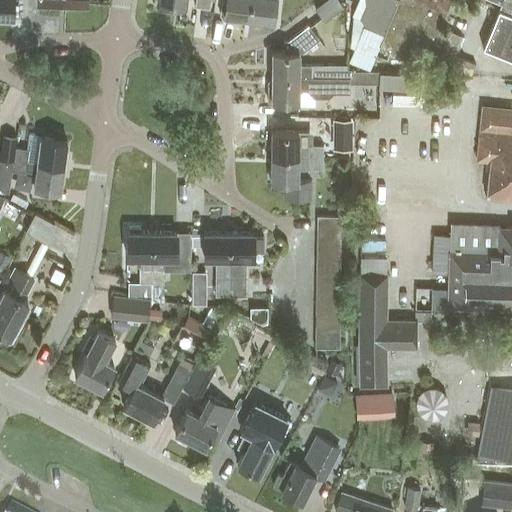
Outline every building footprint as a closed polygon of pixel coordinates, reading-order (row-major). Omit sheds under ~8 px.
[(0,0),(0,17),(13,18),(13,0),(0,0)] [(209,9),(210,0),(158,0),(158,2),(185,6),(185,0),(195,0),(195,7),(209,9)] [(225,0),(226,1),(222,1),(219,19),(236,21),(236,17),(247,19),(250,0),(225,0)] [(250,0),(247,19),(273,22),(275,0),(250,0)] [(376,52),(379,46),(397,0),(357,0),(352,15),(354,16),(350,45),(355,47),(349,60),(370,69),(376,52)] [(451,0),(397,0),(379,46),(425,65),(431,49),(440,27),(451,0)] [(511,0),(501,0),(482,48),(511,59),(511,0)] [(342,21),(334,11),(318,23),(326,33),(342,21)] [(348,77),(348,71),(348,64),(298,64),(298,52),(318,38),(308,25),(288,40),(283,40),(283,52),(272,52),(272,77),(348,77)] [(453,59),(455,56),(462,36),(440,27),(431,49),(453,59)] [(455,56),(453,59),(447,75),(470,76),(475,64),(455,56)] [(348,71),(348,77),(348,83),(383,83),(383,71),(348,71)] [(348,91),(348,83),(348,77),(272,77),(272,89),(268,88),(267,101),(271,106),(284,106),(285,106),(285,102),(298,102),(298,90),(310,90),(309,91),(314,96),(328,96),(332,91),(348,91)] [(511,108),(482,106),(477,160),(490,161),(486,199),(511,201),(511,108)] [(333,128),(351,128),(351,119),(333,119),(333,128)] [(271,157),(322,157),(322,145),(312,145),(298,145),(298,132),(271,132),(271,157)] [(13,160),(27,161),(28,149),(15,147),(16,137),(3,136),(0,158),(13,160)] [(37,163),(63,166),(66,141),(40,138),(38,150),(37,163)] [(322,169),(322,157),(271,157),(271,181),(284,181),(284,197),(311,198),(311,180),(297,180),(297,168),(322,169)] [(25,173),(25,171),(27,161),(13,160),(12,163),(0,160),(0,188),(8,192),(11,171),(25,173)] [(63,166),(37,163),(35,173),(33,187),(60,190),(63,166)] [(35,213),(25,231),(48,244),(53,235),(54,223),(35,213)] [(316,229),(341,230),(341,216),(317,216),(316,229)] [(511,226),(498,226),(497,253),(449,251),(447,306),(511,308),(511,226)] [(152,280),(151,232),(140,231),(140,227),(129,227),(129,231),(127,231),(127,258),(139,258),(139,283),(128,282),(128,295),(152,295),(152,283),(152,280)] [(341,239),(341,230),(316,229),(316,239),(341,239)] [(152,280),(163,280),(163,258),(176,258),(177,232),(151,232),(152,280)] [(228,284),(228,232),(204,232),(204,259),(218,259),(218,269),(216,269),(216,295),(228,295),(228,284)] [(228,232),(228,284),(228,295),(245,295),(246,259),(253,259),(253,252),(264,252),(264,237),(253,237),(253,232),(228,232)] [(341,251),(341,239),(316,239),(316,250),(341,251)] [(341,262),(341,251),(316,250),(316,261),(341,262)] [(0,270),(2,271),(10,257),(0,251),(0,270)] [(340,272),(341,262),(316,261),(316,272),(340,272)] [(22,300),(34,279),(15,268),(8,280),(14,283),(9,293),(4,290),(0,296),(0,336),(5,339),(7,336),(9,337),(28,303),(22,300)] [(205,294),(205,272),(191,272),(191,294),(205,294)] [(340,283),(340,272),(316,272),(316,283),(340,283)] [(386,320),(386,273),(360,273),(359,321),(386,321),(386,320)] [(340,294),(340,283),(316,283),(315,293),(340,294)] [(340,304),(340,294),(315,293),(315,304),(340,304)] [(115,296),(112,317),(149,321),(151,300),(115,296)] [(340,315),(340,304),(315,304),(315,315),(340,315)] [(340,326),(340,315),(315,315),(315,325),(340,326)] [(206,338),(210,329),(187,316),(182,324),(206,338)] [(386,321),(359,321),(359,343),(360,385),(386,385),(385,347),(416,347),(416,321),(386,320),(386,321)] [(340,337),(340,326),(315,325),(315,336),(340,337)] [(86,353),(74,375),(101,390),(114,367),(103,361),(115,340),(98,331),(94,338),(90,335),(82,351),(86,353)] [(339,348),(340,337),(315,336),(315,348),(339,348)] [(303,350),(297,361),(322,374),(328,363),(303,350)] [(178,361),(160,396),(139,386),(150,365),(131,355),(117,381),(132,388),(123,405),(128,408),(128,411),(133,414),(137,412),(152,421),(164,399),(172,403),(190,367),(178,361)] [(200,396),(214,371),(216,367),(199,358),(196,362),(183,387),(200,396)] [(341,362),(330,358),(324,371),(335,376),(341,362)] [(447,386),(418,386),(418,416),(447,416),(447,386)] [(476,458),(484,459),(498,386),(490,386),(476,458)] [(372,394),(355,395),(356,418),(373,417),(372,394)] [(198,415),(186,410),(174,432),(177,433),(176,436),(177,439),(185,443),(188,442),(189,439),(204,447),(210,437),(218,441),(234,409),(208,395),(198,415)] [(237,448),(244,452),(237,465),(258,475),(272,447),(276,449),(291,420),(255,402),(241,430),(245,432),(237,448)] [(324,480),(333,462),(340,448),(316,437),(301,468),(291,462),(283,476),(279,474),(273,485),(282,489),(281,491),(301,501),(314,476),(324,480)] [(511,507),(511,483),(484,481),(482,504),(511,507)] [(434,511),(435,508),(417,505),(420,489),(408,487),(405,507),(419,510),(418,511),(434,511)] [(391,511),(393,509),(342,491),(335,511),(339,511),(391,511)]
